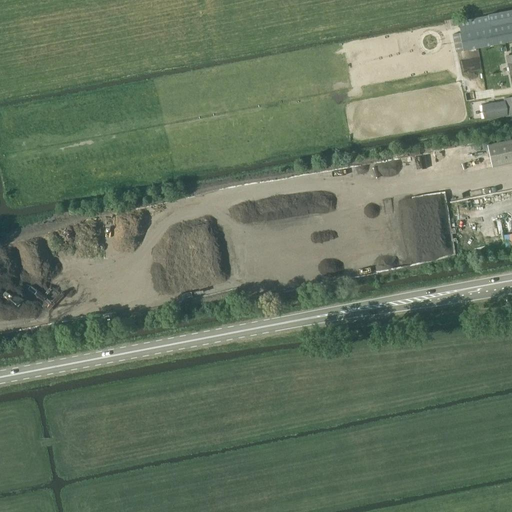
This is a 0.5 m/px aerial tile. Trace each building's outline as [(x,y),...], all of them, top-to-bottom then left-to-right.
[(511,40),(511,10),(459,21),(459,24),(460,32),(459,32),(463,51),(511,40)] [(459,32),(452,34),(456,52),(463,51),(459,32)] [(505,100),(482,104),(484,119),(508,115),(511,114),(511,98),(505,99),(505,100)] [(511,139),(487,145),(492,167),(511,162),(511,139)] [(394,170),(390,159),(376,164),(381,179),(400,171),(399,168),(394,170)]
